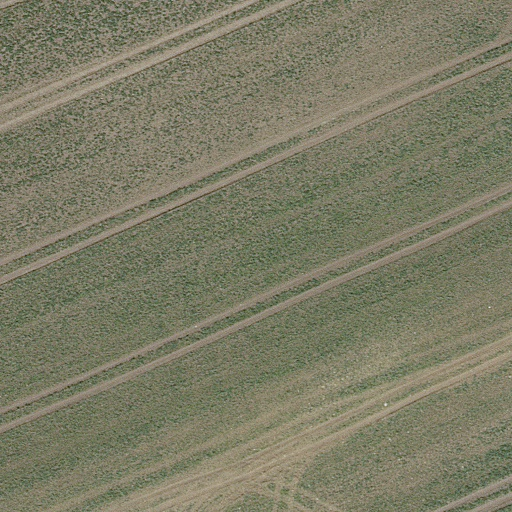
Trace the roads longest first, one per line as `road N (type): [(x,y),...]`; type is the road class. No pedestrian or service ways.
road 1 (motorway): [(142,511),(456,0)]
road 2 (motorway): [(164,0),(0,267)]
